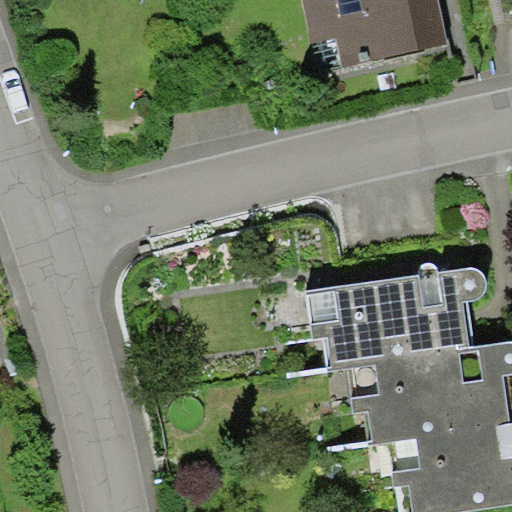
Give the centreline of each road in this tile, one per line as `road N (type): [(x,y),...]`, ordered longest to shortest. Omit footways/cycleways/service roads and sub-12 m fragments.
road 1 (residential): [(62,227),(511,117)]
road 2 (residential): [(62,227),(120,511)]
road 3 (residential): [(0,54),(62,227)]
